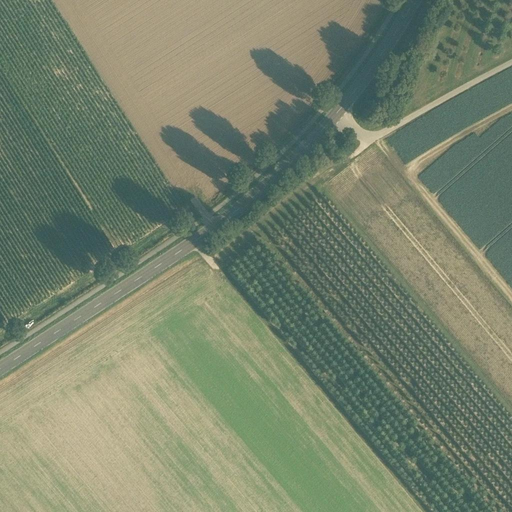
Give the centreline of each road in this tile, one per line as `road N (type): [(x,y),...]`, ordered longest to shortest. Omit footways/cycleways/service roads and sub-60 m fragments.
road 1 (tertiary): [(0,370),(215,228),(277,175),(354,92),(414,0)]
road 2 (track): [(323,110),(372,137),(511,62)]
